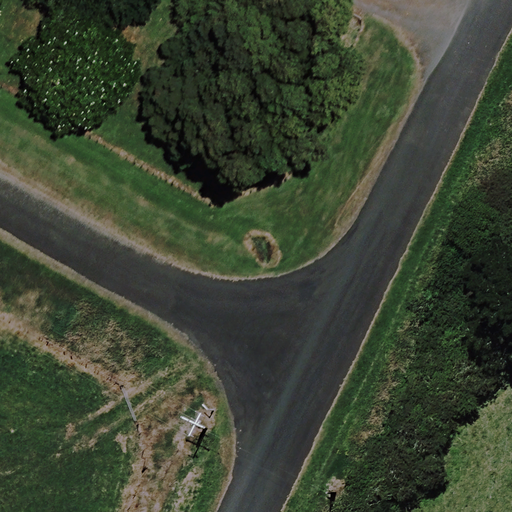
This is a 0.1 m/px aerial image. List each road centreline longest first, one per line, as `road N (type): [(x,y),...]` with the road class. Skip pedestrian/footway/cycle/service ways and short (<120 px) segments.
road 1 (residential): [(489,0),(306,375)]
road 2 (residential): [(306,375),(0,201)]
road 3 (residential): [(306,375),(240,511)]
